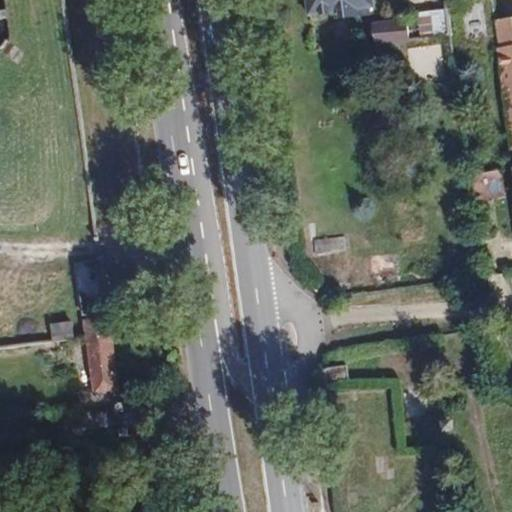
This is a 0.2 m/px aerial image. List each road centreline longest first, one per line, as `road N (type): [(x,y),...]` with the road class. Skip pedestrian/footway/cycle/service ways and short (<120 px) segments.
road 1 (primary): [(267,383),(213,0)]
road 2 (primary): [(151,0),(204,349)]
road 3 (unclassified): [(0,443),(214,414)]
road 4 (primary): [(285,511),(267,383)]
